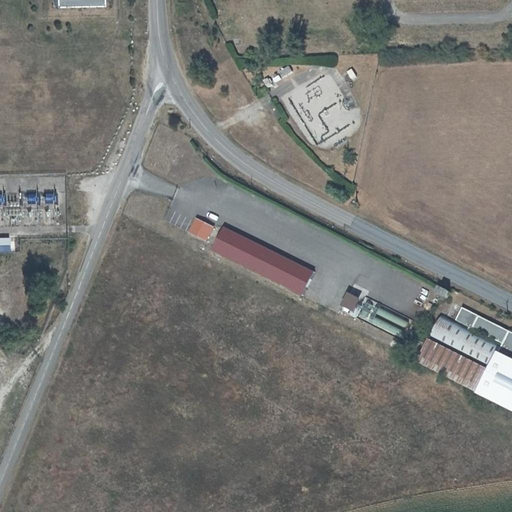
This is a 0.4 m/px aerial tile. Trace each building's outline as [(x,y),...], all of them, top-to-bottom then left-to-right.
[(52,203),(53,196),(43,194),(42,201),(52,203)] [(212,228),(199,221),(191,236),(205,243),(212,228)] [(301,296),(314,272),(225,229),(214,253),(301,296)] [(442,295),(442,294),(445,288),(439,285),(435,292),(442,295)] [(451,291),(445,288),(442,294),(442,295),(447,298),(451,291)] [(347,294),(340,308),(354,315),(361,301),(347,294)] [(479,394),(511,410),(511,329),(464,306),(458,318),(471,324),(470,327),(443,314),(428,344),(422,340),(413,358),(481,391),(479,394)] [(390,327),(388,332),(401,336),(402,331),(390,327)]
